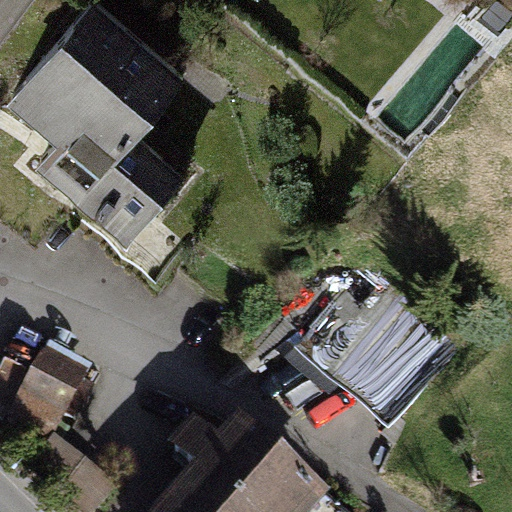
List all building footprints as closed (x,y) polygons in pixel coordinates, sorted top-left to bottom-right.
[(93,0),(90,0),(10,98),(61,139),(40,165),(131,240),(184,174),(136,135),(186,75),(93,0)] [(317,350),(378,416),(449,350),(387,284),(317,350)] [(94,367),(44,346),(11,418),(50,440),(52,441),(94,367)] [(199,479),(170,511),(324,511),(333,503),(243,427),(224,449),(196,426),(171,455),(199,479)] [(52,441),(26,477),(73,511),(94,511),(114,485),(52,441)]
